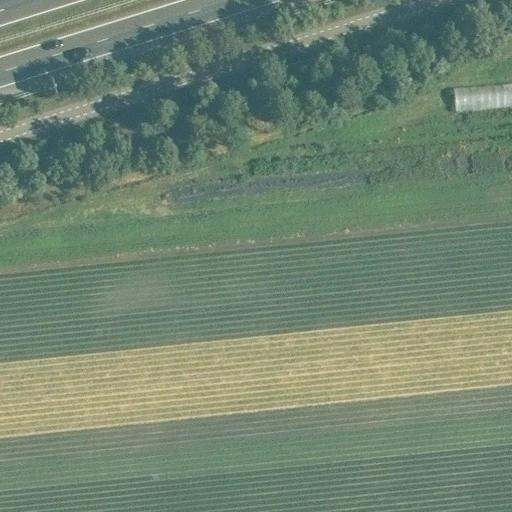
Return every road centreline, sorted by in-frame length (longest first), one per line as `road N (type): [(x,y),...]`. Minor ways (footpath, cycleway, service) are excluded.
road 1 (unclassified): [(0,141),(431,0)]
road 2 (motorway): [(0,73),(234,0)]
